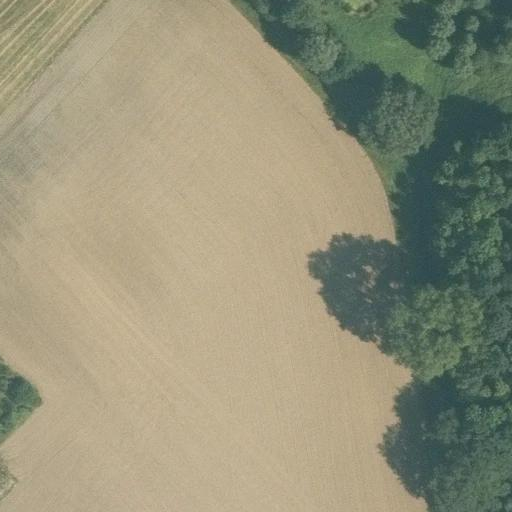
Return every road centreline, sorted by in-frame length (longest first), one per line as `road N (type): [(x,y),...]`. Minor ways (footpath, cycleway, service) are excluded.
road 1 (track): [(233,0),(414,184),(462,511)]
road 2 (track): [(414,184),(416,140),(450,0)]
